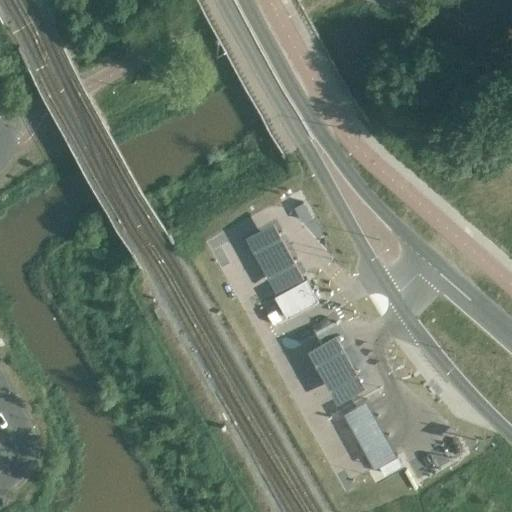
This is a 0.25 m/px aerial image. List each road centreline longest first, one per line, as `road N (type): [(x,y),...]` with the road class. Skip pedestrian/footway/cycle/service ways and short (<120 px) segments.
road 1 (secondary): [(226,0),(403,311),(511,436)]
road 2 (secondary): [(511,334),(356,185),(245,0)]
